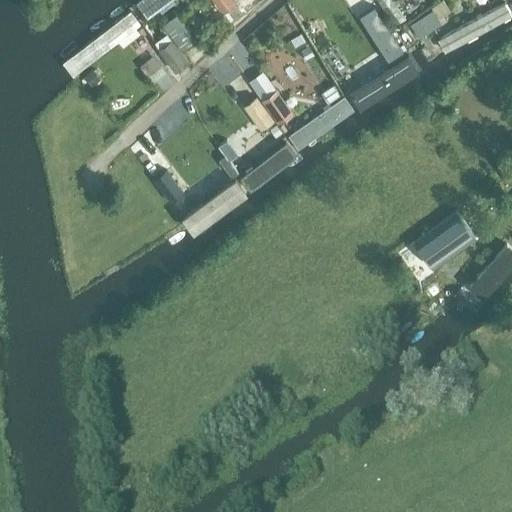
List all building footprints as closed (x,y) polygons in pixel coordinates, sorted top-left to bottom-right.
[(139,0),(138,1),(149,16),(170,0),(139,0)] [(212,0),(221,11),(234,2),(233,0),(212,0)] [(438,40),(445,51),(511,16),(511,15),(506,4),(438,40)] [(376,30),(386,24),(376,6),(366,12),(376,30)] [(412,24),(421,37),(444,23),(435,9),(412,24)] [(62,65),(75,81),(145,28),(133,11),(62,65)] [(182,50),(197,40),(178,14),(163,25),(182,50)] [(392,60),(407,52),(395,30),(380,38),(392,60)] [(176,71),(188,62),(172,39),(159,49),(176,71)] [(353,92),(364,110),(419,77),(408,59),(353,92)] [(262,99),(279,123),(293,113),(276,90),(262,99)] [(255,95),(243,104),(261,129),(264,127),(274,120),(262,103),(261,103),(255,95)] [(290,137),(302,152),(354,114),(342,98),(290,137)] [(245,174),(258,190),(298,158),(286,142),(245,174)] [(170,200),(183,191),(165,169),(153,178),(170,200)] [(205,190),(222,215),(251,194),(233,170),(205,190)] [(195,233),(222,215),(205,190),(178,208),(195,233)] [(453,211),(412,241),(431,268),(473,238),(453,211)] [(467,289),(482,303),(511,270),(511,242),(467,289)]
